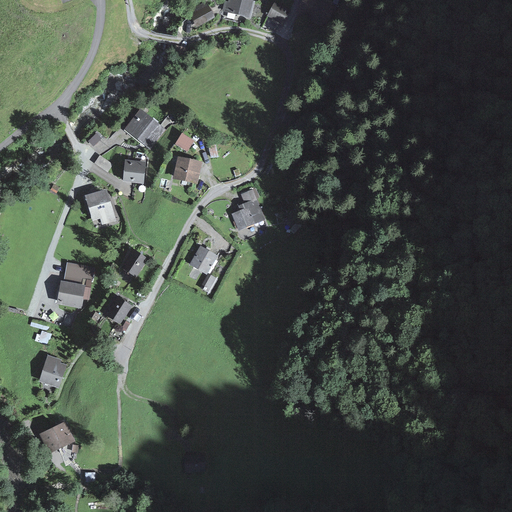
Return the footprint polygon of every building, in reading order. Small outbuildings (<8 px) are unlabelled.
[(257,1),(254,0),(232,0),(232,4),(225,0),(223,12),(252,19),(257,1)] [(296,12),(278,0),(269,14),(286,26),(296,12)] [(323,3),(317,0),(304,0),(297,12),(312,21),(323,3)] [(213,6),(193,17),(200,29),(220,18),(213,6)] [(161,132),(141,117),(129,132),(149,148),(161,132)] [(118,162),(104,153),(97,163),(111,173),(118,162)] [(179,163),(175,180),(195,185),(199,167),(179,163)] [(143,166),(127,165),(126,183),(142,184),(143,166)] [(105,195),(87,201),(93,221),(102,218),(103,223),(113,220),(105,195)] [(235,213),(241,231),(267,222),(261,206),(256,208),(253,198),(241,202),(244,210),(235,213)] [(209,275),(220,256),(207,248),(195,266),(209,275)] [(146,264),(134,254),(123,269),(135,278),(146,264)] [(94,268),(69,263),(67,273),(91,278),(94,268)] [(220,280),(212,274),(204,289),(212,294),(220,280)] [(87,286),(65,283),(63,300),(85,303),(87,286)] [(135,305),(119,296),(106,318),(123,327),(135,305)] [(53,359),(45,380),(62,386),(70,365),(53,359)] [(80,442),(72,423),(49,433),(57,452),(80,442)] [(204,460),(184,460),(185,477),(204,477),(204,460)]
